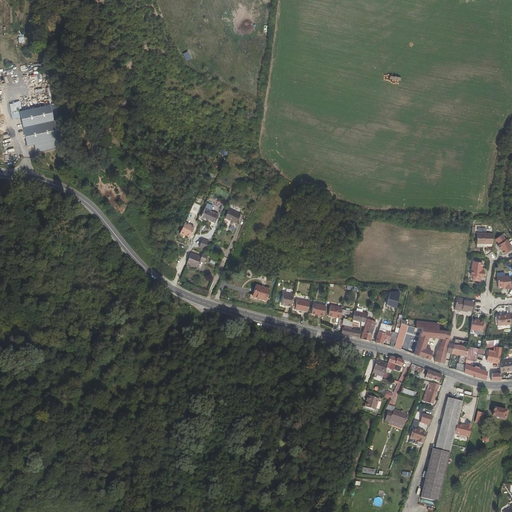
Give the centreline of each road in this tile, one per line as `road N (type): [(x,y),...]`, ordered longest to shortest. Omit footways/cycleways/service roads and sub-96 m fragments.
road 1 (primary): [(0,173),(75,194),(141,265),(194,299),(447,372)]
road 2 (residential): [(447,372),(405,511)]
